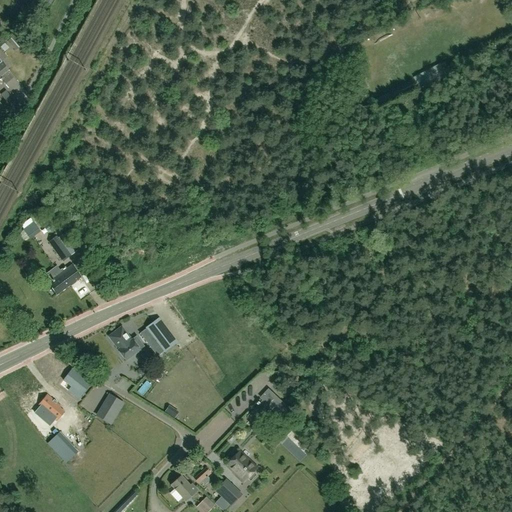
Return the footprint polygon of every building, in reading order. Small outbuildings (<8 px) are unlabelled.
[(7,42),(15,51),(22,45),(14,36),(7,42)] [(26,53),(22,58),(28,63),(32,58),(26,53)] [(2,62),(0,63),(0,77),(9,70),(2,62)] [(421,90),(447,77),(440,64),(414,77),(421,90)] [(22,230),(27,237),(38,229),(33,222),(22,230)] [(57,237),(49,244),(53,249),(62,262),(71,255),(61,243),(57,237)] [(54,265),(58,270),(65,265),(61,260),(54,265)] [(48,283),(57,295),(80,277),(71,265),(48,283)] [(111,280),(108,274),(101,277),(103,283),(111,280)] [(145,328),(164,352),(177,342),(159,318),(145,328)] [(132,336),(124,325),(110,336),(119,349),(118,350),(126,361),(144,347),(136,336),(131,339),(130,338),(132,336)] [(72,369),(56,387),(68,397),(80,382),(83,385),(86,382),(72,369)] [(278,384),(298,383),(298,374),(278,374),(278,384)] [(108,393),(95,415),(110,424),(123,403),(108,393)] [(40,407),(34,413),(49,426),(55,420),(56,421),(64,412),(59,408),(60,407),(47,395),(38,405),(40,407)] [(264,399),(248,416),(256,424),(272,407),(264,399)] [(250,435),(255,428),(250,424),(245,431),(250,435)] [(76,451),(82,456),(87,450),(64,427),(61,430),(79,448),(76,451)] [(141,427),(139,436),(149,438),(151,429),(141,427)] [(59,432),(47,443),(66,463),(77,452),(59,432)] [(253,472),(257,468),(239,451),(226,466),(244,482),(247,479),(249,480),(255,473),(253,472)] [(203,486),(210,480),(208,477),(211,474),(205,468),(194,479),(199,484),(201,483),(203,486)] [(174,489),(169,493),(177,502),(182,498),(185,501),(194,493),(198,489),(192,483),(189,485),(181,476),(170,485),(174,489)] [(225,479),(214,491),(230,506),(236,500),(232,496),(237,490),(225,479)] [(134,491),(121,504),(125,508),(138,495),(134,491)] [(206,497),(201,503),(209,511),(214,505),(206,497)]
